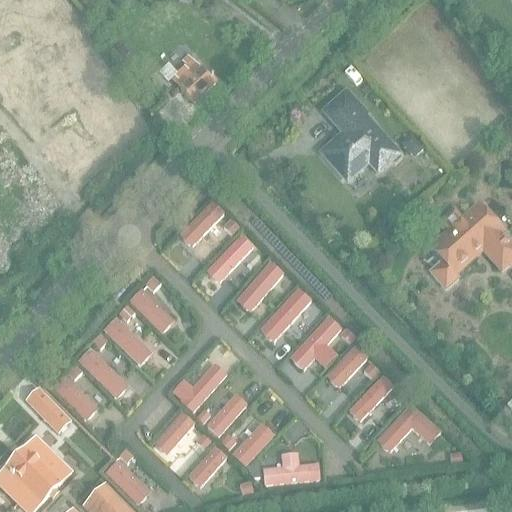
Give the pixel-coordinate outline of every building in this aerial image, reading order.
[(191,62),(170,83),(193,106),(214,86),(191,62)] [(368,119),(370,118),(347,92),(345,94),(344,93),(320,114),(339,135),(317,155),(346,187),(368,168),(377,178),(401,157),(368,119)] [(26,175),(0,189),(0,204),(15,231),(46,210),(26,175)] [(211,205),(178,240),(190,252),(224,217),(211,205)] [(511,250),(499,237),(501,235),(477,208),(462,222),(453,213),(439,225),(447,235),(429,251),(441,264),(429,275),(444,292),(457,281),(454,277),(474,259),(472,257),(480,251),(500,274),(511,263),(511,250)] [(254,246),(241,234),(211,269),(225,280),(254,246)] [(269,265),(242,296),(255,306),(281,276),(269,265)] [(174,325),(141,293),(128,305),(161,338),(174,325)] [(293,296),(267,327),(279,337),(306,307),(293,296)] [(151,357),(115,321),(103,334),(139,370),(151,357)] [(326,321),(297,353),(310,365),(339,332),(326,321)] [(367,362),(354,349),(325,381),(338,393),(367,362)] [(127,390),(89,352),(77,364),(115,402),(127,390)] [(194,416),(221,386),(209,375),(182,406),(194,416)] [(98,412),(63,379),(51,392),(85,425),(98,412)] [(382,379),(348,415),(359,425),(393,390),(382,379)] [(218,441),(246,408),(234,398),(206,430),(218,441)] [(410,408),(376,446),(389,457),(411,433),(429,449),(440,436),(410,408)] [(166,459),(194,427),(181,416),(153,448),(166,459)] [(245,470),(274,439),(261,427),(232,458),(245,470)] [(36,511),(49,499),(53,502),(59,496),(55,492),(72,474),(35,439),(0,475),(0,491),(22,511),(36,511)] [(277,489),(306,460),(295,449),(266,478),(277,489)] [(199,492),(226,461),(214,451),(187,481),(199,492)] [(150,496),(117,464),(104,477),(137,509),(150,496)] [(83,510),(84,511),(126,511),(105,489),(83,510)]
